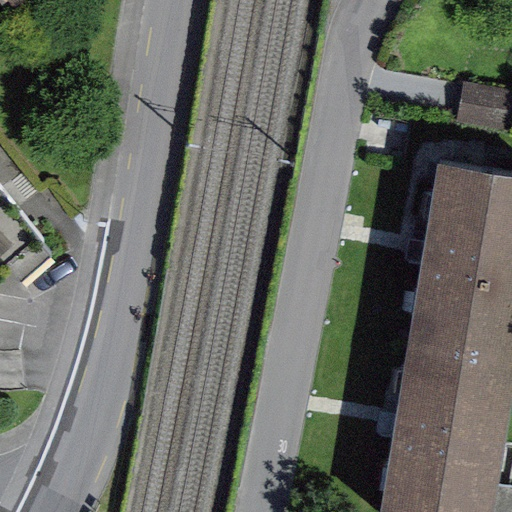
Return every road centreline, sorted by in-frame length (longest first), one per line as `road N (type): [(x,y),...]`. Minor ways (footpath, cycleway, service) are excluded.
road 1 (tertiary): [(177,0),(126,314),(100,412),(54,511)]
road 2 (residential): [(263,511),(338,107),(373,0)]
